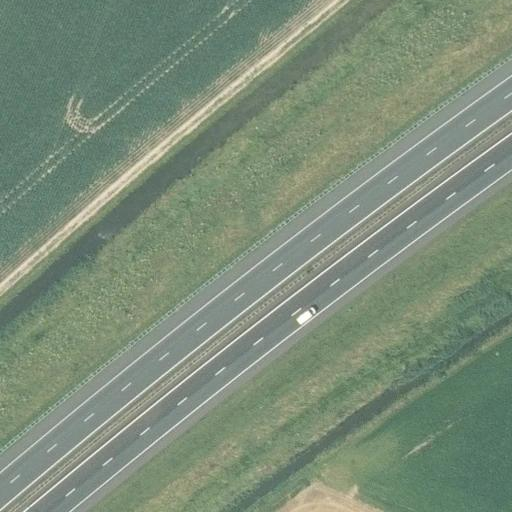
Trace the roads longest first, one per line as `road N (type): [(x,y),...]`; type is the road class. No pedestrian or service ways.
road 1 (motorway): [(511,94),(163,357),(0,492)]
road 2 (motorway): [(47,511),(511,152)]
